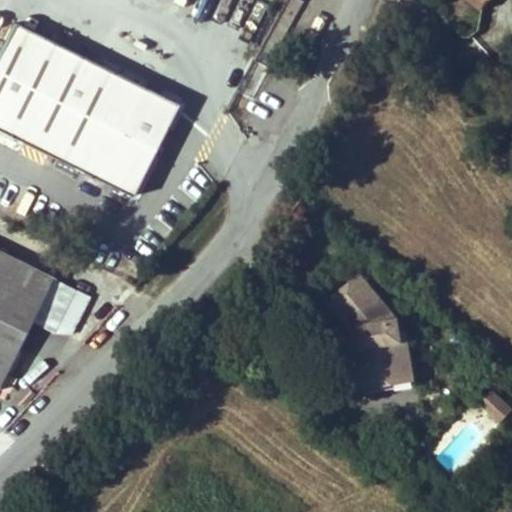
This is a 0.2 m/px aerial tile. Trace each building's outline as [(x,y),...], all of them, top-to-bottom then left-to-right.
[(8,27),(0,42),(0,137),(124,200),(170,108),(8,27)] [(0,383),(2,378),(28,325),(50,281),(0,256),(0,383)] [(73,293),(50,281),(28,325),(51,337),(73,293)] [(321,323),(336,340),(345,339),(348,357),(340,358),(344,382),(354,380),(360,379),(366,378),(378,376),(394,373),(388,342),(383,343),(380,332),(342,287),(324,303),(333,313),(321,323)] [(312,313),(321,323),(333,313),(324,303),(312,313)] [(345,339),(336,340),(340,358),(348,357),(345,339)] [(398,392),(394,373),(378,376),(366,378),(360,379),(354,380),(344,382),(339,383),(343,403),(398,392)] [(2,378),(0,383),(0,392),(7,396),(13,384),(2,378)] [(497,417),(476,398),(466,410),(487,429),(497,417)]
